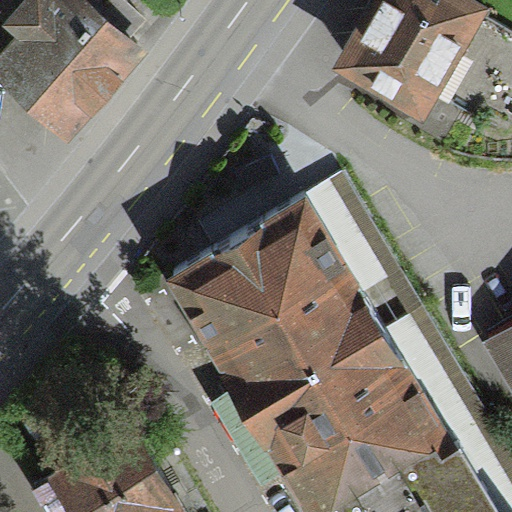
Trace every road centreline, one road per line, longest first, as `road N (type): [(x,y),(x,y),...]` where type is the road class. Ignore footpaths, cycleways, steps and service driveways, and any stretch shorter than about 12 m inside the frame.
road 1 (unknown): [(213,43),(457,184),(511,202)]
road 2 (residential): [(240,511),(73,231)]
road 3 (tertiary): [(73,231),(246,0)]
